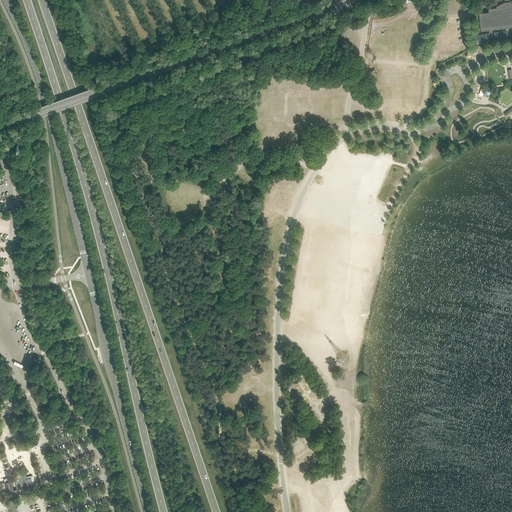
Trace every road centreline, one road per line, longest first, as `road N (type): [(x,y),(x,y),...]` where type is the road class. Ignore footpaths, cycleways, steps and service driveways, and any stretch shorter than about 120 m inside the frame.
road 1 (unknown): [(246,511),(205,361),(122,151),(119,115),(324,27),(367,20)]
road 2 (trunk): [(217,511),(41,0)]
road 3 (tertiary): [(146,511),(51,120),(4,0)]
road 4 (trunk): [(26,0),(90,200),(164,511)]
road 5 (unclassified): [(286,511),(276,336),(288,236),(325,147),(347,130),(372,127)]
road 6 (unclassified): [(38,112),(349,0)]
